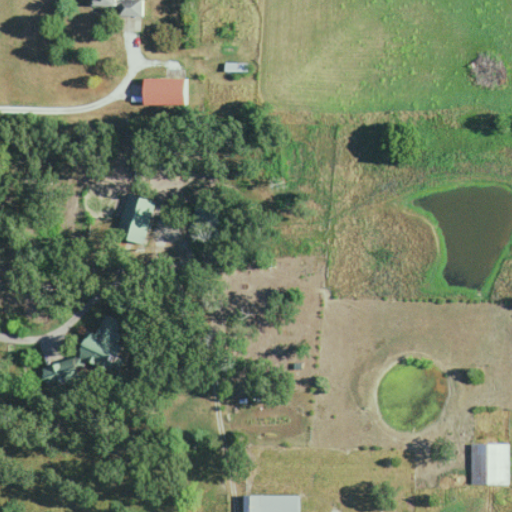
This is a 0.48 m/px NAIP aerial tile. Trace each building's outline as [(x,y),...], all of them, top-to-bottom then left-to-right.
[(140,0),(91,0),(91,9),(118,9),(118,17),(142,17),(142,0),(140,0)] [(144,105),(185,105),(185,78),(144,78),(144,105)] [(155,201),(129,195),(121,228),(129,230),(127,239),(145,243),(155,201)] [(42,366),(48,388),(88,376),(86,368),(122,358),(110,319),(100,322),(103,332),(82,339),(86,353),(42,366)] [(471,444),(471,486),(509,486),(509,444),(471,444)] [(299,511),(299,496),(246,496),(245,511),(299,511)]
